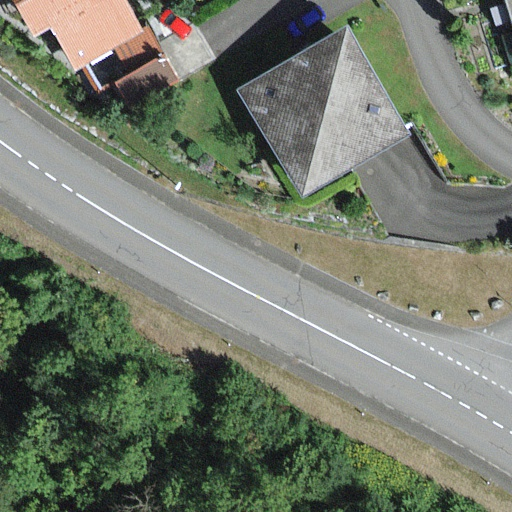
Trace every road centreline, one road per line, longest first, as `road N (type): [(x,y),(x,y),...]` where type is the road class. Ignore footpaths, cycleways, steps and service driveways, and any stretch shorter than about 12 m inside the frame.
road 1 (primary): [(0,139),(132,229),(477,411)]
road 2 (residential): [(511,148),(454,102),(402,0)]
